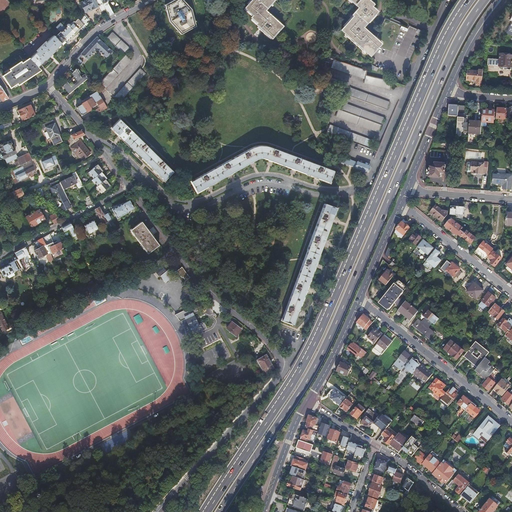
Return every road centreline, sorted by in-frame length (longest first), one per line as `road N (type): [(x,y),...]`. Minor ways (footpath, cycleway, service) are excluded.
road 1 (trunk): [(215,511),(317,356),(451,50),(483,0)]
road 2 (trunk): [(466,0),(306,351),(202,511)]
road 3 (residential): [(335,192),(259,175),(182,201),(93,139)]
road 4 (residential): [(103,152),(173,205),(205,205),(263,181),(335,192)]
road 5 (unclassified): [(129,187),(180,262),(262,336),(283,370)]
road 6 (residential): [(335,192),(367,179),(445,0)]
road 7 (residential): [(511,422),(358,301)]
road 8 (unclassified): [(158,511),(283,370)]
road 9 (unclassified): [(0,255),(129,187)]
road 10 (residential): [(511,292),(400,204)]
road 11 (residential): [(152,0),(90,37),(48,86)]
